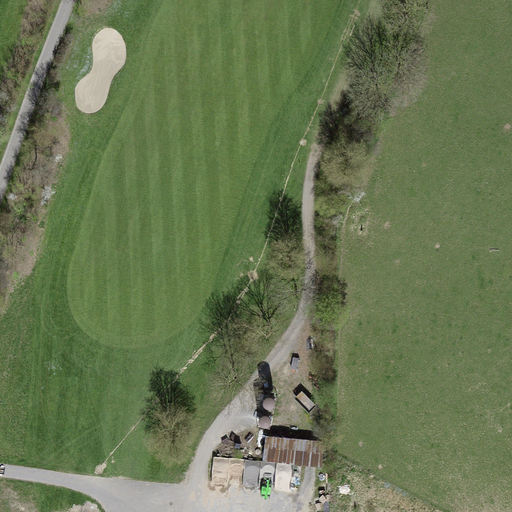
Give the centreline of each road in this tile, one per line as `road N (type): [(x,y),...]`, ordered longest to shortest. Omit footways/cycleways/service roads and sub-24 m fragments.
road 1 (track): [(0,168),(55,0)]
road 2 (track): [(111,511),(112,487),(0,471)]
